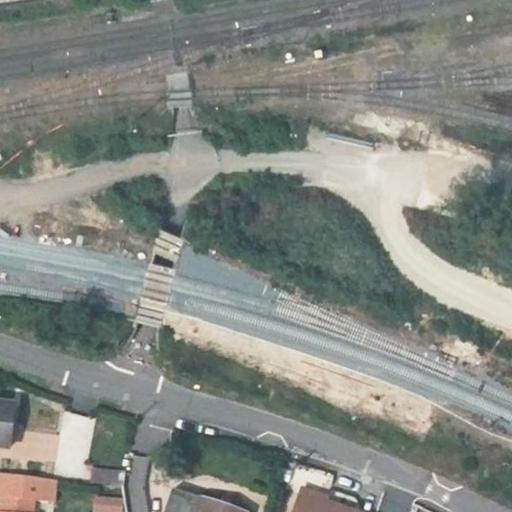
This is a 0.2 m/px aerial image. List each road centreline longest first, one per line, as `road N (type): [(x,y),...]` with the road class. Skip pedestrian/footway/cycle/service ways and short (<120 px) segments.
road 1 (residential): [(155,0),(185,163),(132,387)]
road 2 (residential): [(132,387),(365,458),(485,511)]
road 3 (residential): [(0,345),(132,387)]
